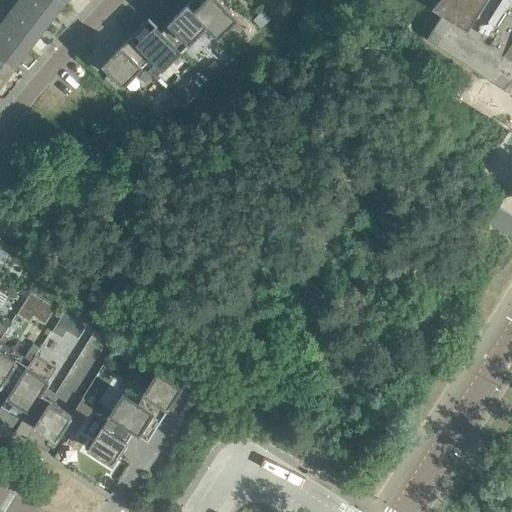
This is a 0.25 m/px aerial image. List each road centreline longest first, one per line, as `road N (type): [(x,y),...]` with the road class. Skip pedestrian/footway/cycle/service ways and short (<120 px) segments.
road 1 (tertiary): [(400,511),(511,335)]
road 2 (residential): [(0,131),(111,0)]
